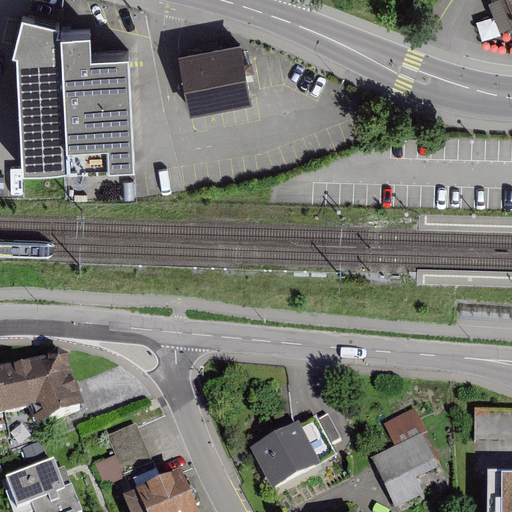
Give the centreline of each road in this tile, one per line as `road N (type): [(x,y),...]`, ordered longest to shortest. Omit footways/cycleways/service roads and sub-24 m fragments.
road 1 (residential): [(511,363),(178,333)]
road 2 (secondary): [(511,99),(438,83),(244,8)]
road 3 (residential): [(235,511),(189,420),(178,333)]
road 4 (residential): [(178,333),(0,322)]
